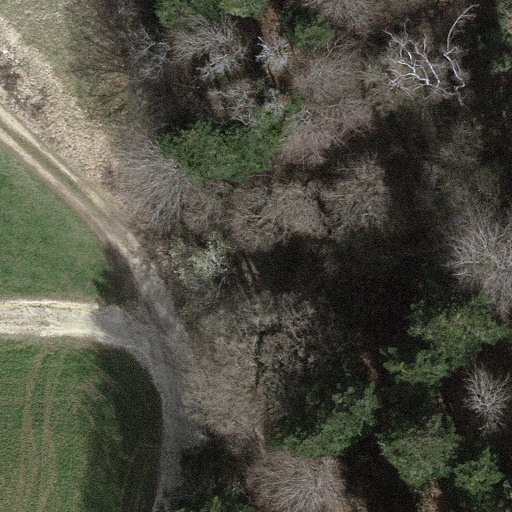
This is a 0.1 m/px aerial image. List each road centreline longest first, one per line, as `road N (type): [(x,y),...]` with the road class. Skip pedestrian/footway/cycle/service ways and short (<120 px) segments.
road 1 (track): [(511,53),(428,145),(295,257),(153,310)]
road 2 (track): [(153,310),(64,173),(0,116)]
road 3 (track): [(290,511),(153,310)]
road 4 (track): [(153,310),(177,462),(164,511)]
road 5 (track): [(0,318),(153,310)]
